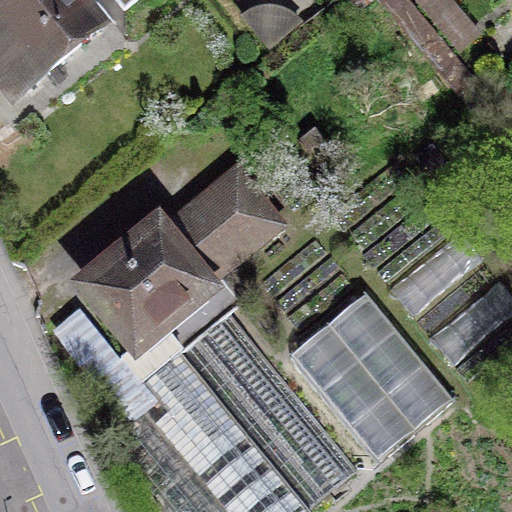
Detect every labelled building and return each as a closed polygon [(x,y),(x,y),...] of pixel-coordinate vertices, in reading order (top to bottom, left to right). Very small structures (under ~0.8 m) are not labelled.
[(107,28),(84,0),(0,0),(0,78),(17,100),(107,28)] [(410,0),(458,56),(481,37),(449,0),(410,0)] [(345,172),(316,132),(289,151),(318,191),(345,172)] [(158,233),(86,291),(96,303),(135,351),(123,361),(144,386),(180,357),(231,316),(242,308),(217,277),(278,228),(237,179),(163,239),(158,233)] [(416,312),(487,257),(463,227),(393,282),(416,312)] [(434,329),(500,278),(488,263),(422,314),(434,329)] [(455,358),(511,317),(511,288),(506,281),(435,331),(455,358)] [(366,297),(329,328),(415,433),(453,402),(366,297)] [(153,427),(167,415),(144,386),(123,361),(135,351),(96,303),(52,336),(127,431),(146,418),(153,427)] [(308,511),(358,472),(231,316),(180,357),(307,511),(308,511)] [(377,464),(415,433),(329,328),(291,359),(377,464)] [(307,511),(180,357),(144,386),(167,415),(153,427),(222,511),(307,511)] [(165,511),(222,511),(153,427),(146,418),(127,431),(111,444),(165,511)]
